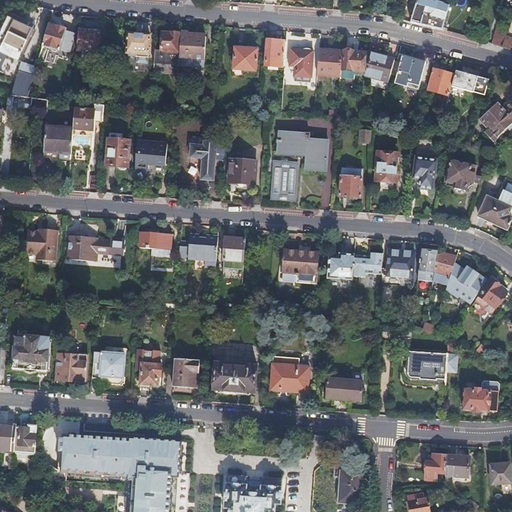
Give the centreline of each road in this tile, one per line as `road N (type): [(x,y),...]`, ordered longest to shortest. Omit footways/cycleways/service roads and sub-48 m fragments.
road 1 (residential): [(511,268),(448,235),(0,197)]
road 2 (residential): [(57,0),(378,27),(511,67)]
road 3 (residential): [(0,397),(386,428)]
road 4 (residential): [(386,428),(511,432)]
